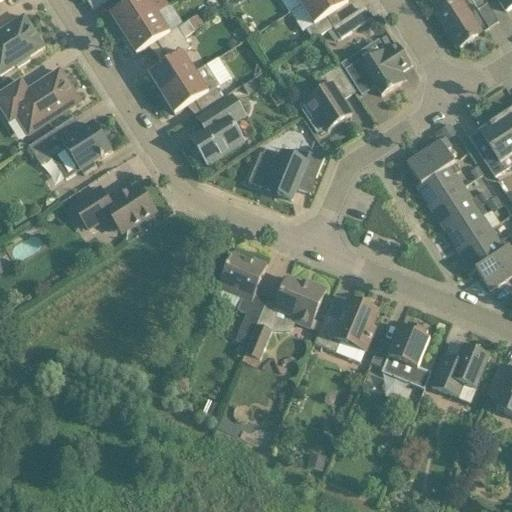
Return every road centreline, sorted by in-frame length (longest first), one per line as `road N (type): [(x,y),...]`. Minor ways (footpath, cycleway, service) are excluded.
road 1 (residential): [(315,248),(184,194),(60,0)]
road 2 (residential): [(455,97),(344,167),(315,248)]
road 3 (residential): [(511,328),(315,248)]
